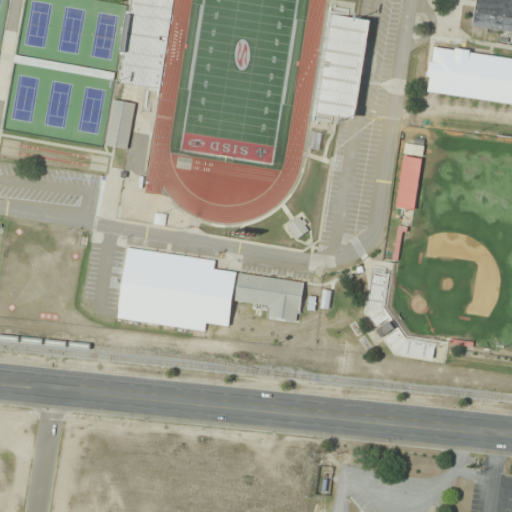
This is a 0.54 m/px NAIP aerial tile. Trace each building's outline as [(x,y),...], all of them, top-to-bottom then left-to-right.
[(511,0),(477,0),(474,28),(511,32),(511,0)] [(331,15),(327,49),(351,53),(354,32),(369,34),(370,20),(331,15)] [(511,103),(511,57),(433,48),(428,93),(511,103)] [(136,104),(114,100),(106,146),(127,149),(136,104)] [(397,207),(415,209),(424,143),(405,141),(397,207)] [(287,225),(294,240),(310,232),(303,217),(287,225)] [(118,319),(206,330),(206,323),(230,326),(233,302),(270,306),(269,318),(299,322),(305,282),(214,271),(215,260),(127,249),(118,319)]
